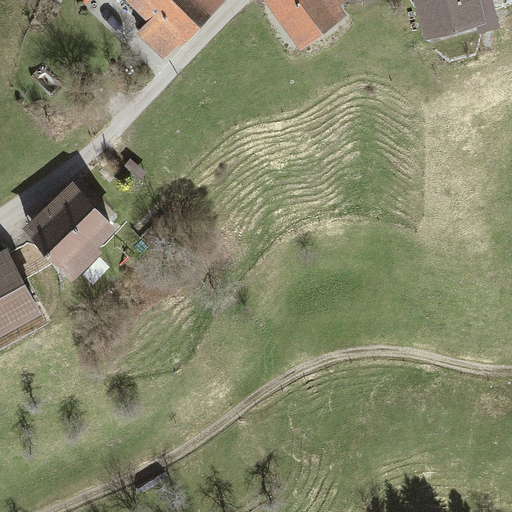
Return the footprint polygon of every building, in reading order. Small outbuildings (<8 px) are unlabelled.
[(127,0),(148,20),(136,33),(163,60),(209,14),(222,0),(127,0)] [(264,0),(301,50),(347,16),(340,6),(348,0),(264,0)] [(416,0),(428,41),(480,27),(482,34),(501,28),(493,0),(416,0)] [(132,158),(125,166),(142,180),(148,172),(132,158)] [(26,228),(78,282),(109,253),(103,247),(123,229),(101,206),(76,180),(26,228)] [(11,245),(0,251),(0,339),(49,313),(11,245)]
